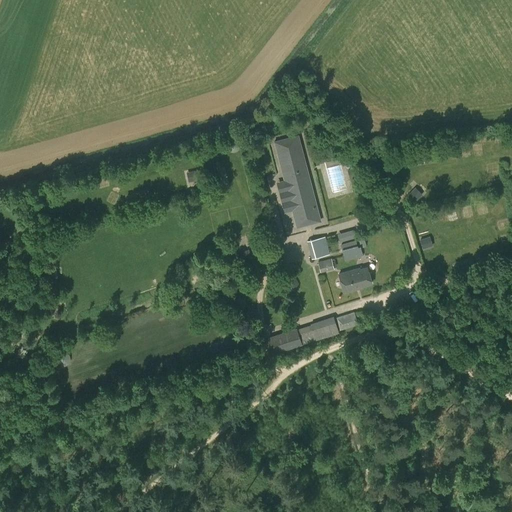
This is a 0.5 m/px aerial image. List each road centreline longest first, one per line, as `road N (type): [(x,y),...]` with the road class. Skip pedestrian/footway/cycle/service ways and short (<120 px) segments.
road 1 (track): [(374,301),(271,329),(257,291),(307,233),(365,217)]
road 2 (track): [(119,511),(278,379),(332,350)]
road 3 (track): [(332,350),(391,328),(511,400)]
road 4 (track): [(391,328),(374,301),(405,287),(420,264),(402,190)]
